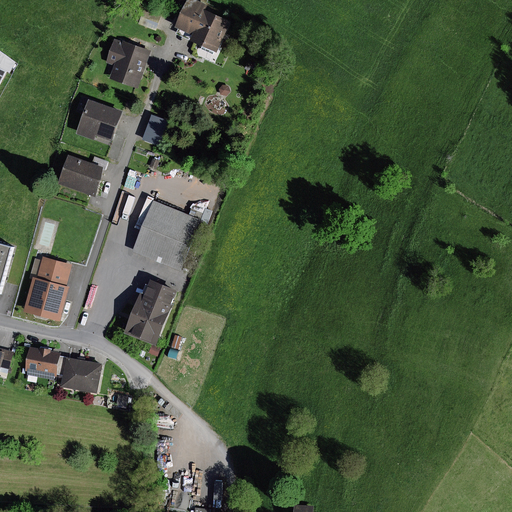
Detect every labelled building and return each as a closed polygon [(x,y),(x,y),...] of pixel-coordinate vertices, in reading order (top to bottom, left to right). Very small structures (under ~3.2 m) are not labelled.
[(195,0),(187,0),(176,28),(193,35),(190,41),(202,47),(201,49),(214,55),(215,52),(217,53),(231,22),(206,10),(208,6),(195,0)] [(157,31),(162,16),(144,10),(139,25),(157,31)] [(138,89),(151,51),(115,38),(106,63),(114,66),(110,79),(138,89)] [(0,82),(6,71),(10,72),(16,62),(0,50),(0,82)] [(112,142),(123,112),(89,99),(76,134),(94,141),(96,136),(112,142)] [(163,146),(172,120),(154,113),(145,139),(163,146)] [(107,170),(110,162),(94,157),(92,164),(69,155),(58,184),(94,197),(104,169),(107,170)] [(160,161),(153,159),(150,167),(156,170),(160,161)] [(181,271),(206,209),(193,204),(189,215),(154,201),(133,252),(181,271)] [(0,292),(12,247),(0,243),(0,292)] [(37,278),(33,277),(23,312),(61,322),(70,287),(67,286),(73,265),(43,257),(37,278)] [(156,346),(178,291),(151,280),(149,286),(146,285),(143,293),(141,293),(125,333),(156,346)] [(161,348),(152,345),(149,353),(158,357),(161,348)] [(40,349),(30,347),(25,371),(27,372),(27,375),(54,381),(55,377),(57,377),(57,374),(61,357),(61,353),(51,351),(52,350),(40,348),(40,349)] [(10,370),(14,352),(2,349),(1,351),(0,350),(0,372),(8,374),(9,370),(10,370)] [(103,364),(61,357),(57,374),(63,375),(61,388),(98,394),(103,364)] [(128,397),(119,395),(117,406),(126,407),(128,397)]
